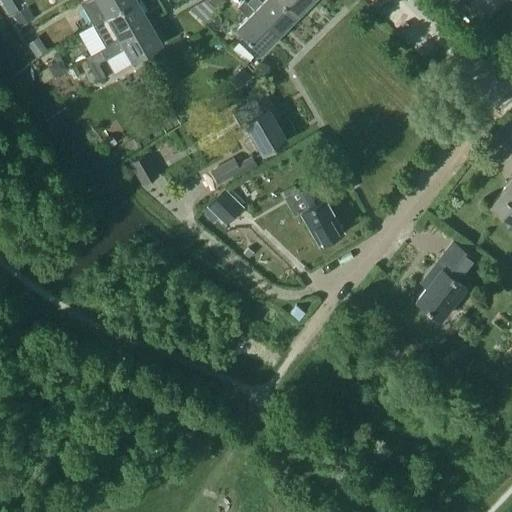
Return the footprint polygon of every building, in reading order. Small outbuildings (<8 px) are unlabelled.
[(84,0),(79,3),(92,24),(133,0),(84,0)] [(148,21),(136,0),(133,0),(92,24),(104,46),(148,21)] [(247,16),(235,28),(259,52),(277,34),(253,10),(253,9),(246,2),(244,0),(237,7),(247,16)] [(253,9),(253,10),(277,34),(295,16),(278,0),(262,0),(260,2),(258,0),(248,0),(246,2),(253,9)] [(278,0),(295,16),(310,0),(278,0)] [(28,6),(14,14),(21,26),(35,18),(28,6)] [(161,44),(148,21),(118,38),(104,46),(100,48),(105,58),(124,48),(131,61),(161,44)] [(37,57),(47,50),(42,42),(32,49),(37,57)] [(100,48),(84,57),(97,80),(105,75),(98,63),(105,58),(100,48)] [(49,65),(55,75),(66,68),(60,58),(49,65)] [(230,77),(239,86),(248,78),(239,69),(230,77)] [(263,91),(231,110),(240,128),(246,124),(262,152),(285,139),(271,114),(275,111),(263,91)] [(158,175),(145,153),(129,162),(142,184),(158,175)] [(258,166),(251,155),(238,163),(234,156),(211,170),(218,183),(232,175),(235,180),(258,166)] [(506,184),(490,206),(511,222),(507,226),(511,229),(511,173),(505,182),(506,184)] [(324,197),(313,179),(298,188),(309,206),(301,211),(320,243),(343,229),(324,197)] [(215,199),(212,202),(220,210),(223,207),(228,212),(232,217),(242,207),(238,202),(224,188),(214,198),(215,199)] [(440,319),(465,288),(458,283),(476,260),(452,241),(426,276),(431,280),(415,300),(440,319)] [(511,391),(511,368),(506,364),(493,382),(509,395),(511,391)]
